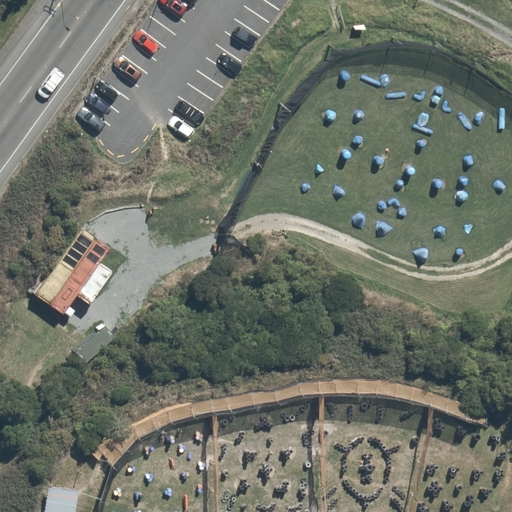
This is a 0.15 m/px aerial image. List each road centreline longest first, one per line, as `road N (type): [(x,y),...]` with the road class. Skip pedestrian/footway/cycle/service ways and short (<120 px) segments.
road 1 (track): [(511,247),(457,274),(425,273),(275,220),(136,272),(102,311)]
road 2 (tertiary): [(0,128),(93,0)]
